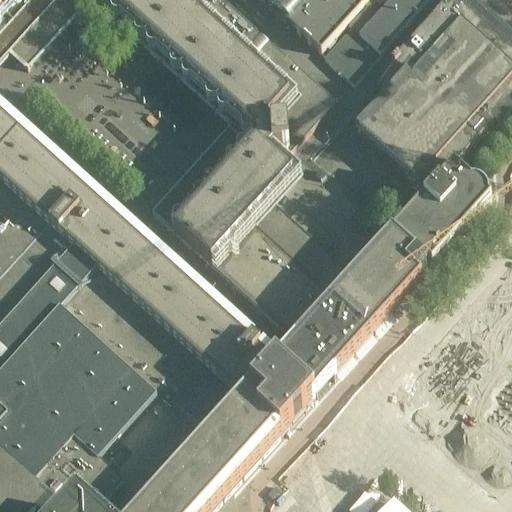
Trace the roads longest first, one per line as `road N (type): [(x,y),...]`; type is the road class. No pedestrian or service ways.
road 1 (unclassified): [(375,396),(511,246)]
road 2 (unclassified): [(375,396),(500,511)]
road 3 (unknown): [(503,447),(462,399),(511,331)]
